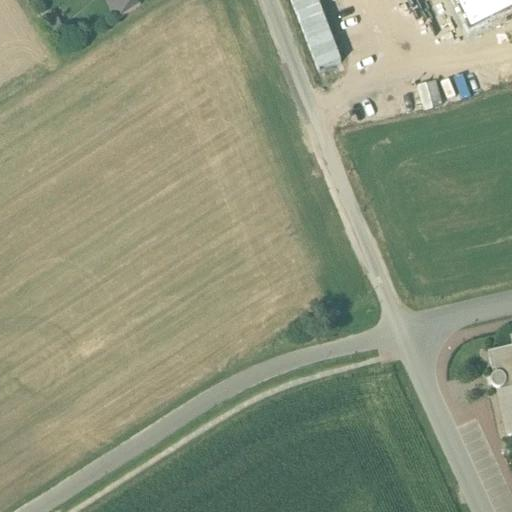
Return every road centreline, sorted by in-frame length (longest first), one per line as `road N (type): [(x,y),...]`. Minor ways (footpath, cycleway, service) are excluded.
road 1 (unclassified): [(32,511),(251,373),(403,328)]
road 2 (residential): [(269,0),(403,328)]
road 3 (residential): [(403,328),(486,511)]
